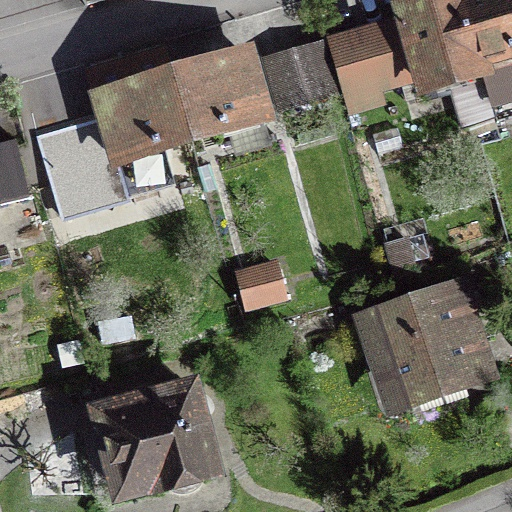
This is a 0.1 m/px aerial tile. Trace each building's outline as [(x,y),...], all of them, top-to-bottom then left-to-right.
[(491,106),(459,0),(442,0),(401,12),(408,36),(395,41),(402,68),(416,64),(427,101),(452,93),(463,129),(494,119),(491,106)] [(459,0),(491,106),(511,100),(511,0),(469,0),(464,2),(463,0),(459,0)] [(376,90),(360,33),(331,41),(348,99),(376,90)] [(321,45),(266,60),(280,110),(335,95),(321,45)] [(91,72),(116,161),(191,139),(174,78),(169,79),(161,52),(91,72)] [(174,78),(191,139),(265,117),(247,56),(174,78)] [(0,204),(29,198),(15,140),(0,143),(0,204)] [(276,266),(238,277),(246,306),(284,296),(276,266)] [(397,397),(478,369),(458,314),(469,310),(464,292),(372,323),(397,397)] [(58,346),(62,367),(83,362),(79,341),(58,346)] [(100,414),(120,494),(162,483),(175,494),(188,494),(200,486),(204,471),(211,469),(190,390),(160,398),(154,393),(126,400),(129,407),(100,414)]
